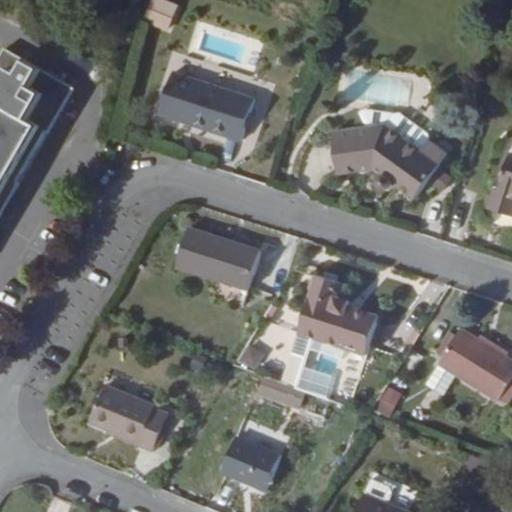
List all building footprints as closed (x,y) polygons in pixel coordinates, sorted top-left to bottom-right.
[(181,5),(170,1),(165,0),(155,0),(145,21),(170,31),(181,5)] [(0,219),(77,88),(7,47),(0,59),(0,219)] [(258,98),(175,71),(161,114),(244,141),(258,98)] [(432,140),(430,135),(401,114),(396,113),(389,123),(425,150),(432,140)] [(417,199),(451,153),(432,140),(425,150),(389,123),(334,131),(341,175),(377,170),(384,176),(383,176),(381,179),(380,182),(380,184),(381,186),(383,189),(386,190),(389,191),(391,190),(393,189),(396,186),(396,184),(417,199)] [(511,156),(500,190),(498,190),(492,209),(511,215),(511,156)] [(263,250),(190,228),(177,268),(251,291),(263,250)] [(369,355),(379,321),(349,311),(350,306),(352,301),(339,297),(344,283),(318,275),(301,332),(314,337),(347,348),(369,355)] [(381,316),(350,306),(349,311),(379,321),(381,316)] [(511,358),(509,356),(480,338),(463,327),(441,364),(500,401),(511,382),(511,358)] [(314,337),(301,332),(295,352),(308,356),(314,337)] [(483,334),(480,338),(509,356),(511,352),(483,334)] [(347,348),(314,337),(308,356),(297,387),(330,398),(347,348)] [(266,354),(252,349),(247,363),(261,368),(266,354)] [(91,422),(109,429),(143,443),(142,446),(156,452),(172,412),(107,385),(91,422)] [(393,387),(380,411),(391,418),(405,393),(393,387)] [(108,433),(142,446),(143,443),(109,429),(108,433)] [(284,455),(239,436),(223,473),(269,491),(284,455)] [(412,511),(368,493),(360,511),(412,511)]
